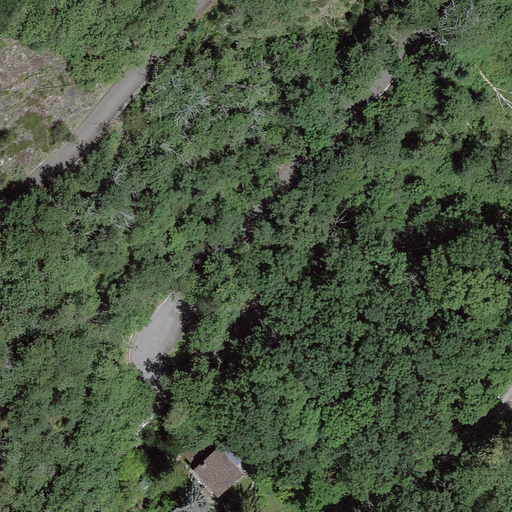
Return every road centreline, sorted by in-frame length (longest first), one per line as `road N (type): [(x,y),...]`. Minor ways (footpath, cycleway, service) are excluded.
road 1 (unclassified): [(511,229),(409,237),(315,263),(200,367),(169,381),(148,371),(147,348),(172,308),(445,0)]
road 2 (unclassified): [(195,0),(104,114),(0,213)]
road 3 (track): [(375,511),(511,398)]
